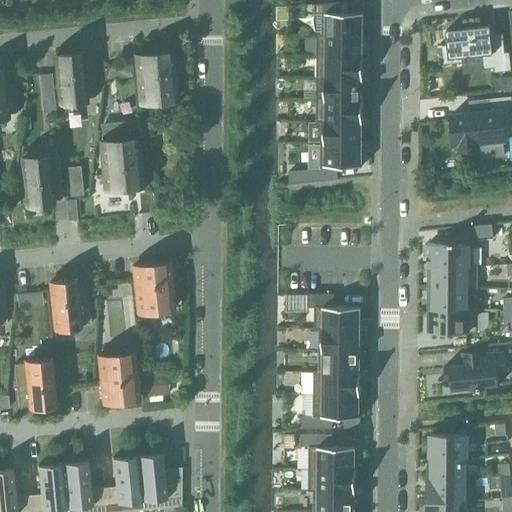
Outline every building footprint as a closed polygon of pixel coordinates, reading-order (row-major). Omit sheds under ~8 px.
[(322,13),(322,33),(322,35),(362,35),(363,14),(364,14),(364,12),(341,12),(341,1),(315,4),(315,13),(322,13)] [(505,52),(504,39),(492,40),(490,26),(446,30),(448,44),(438,45),(438,47),(442,46),(444,64),(463,62),(462,57),(482,55),(484,68),(494,67),(494,72),(511,70),(510,51),(505,52)] [(362,55),(362,35),(322,35),(322,33),(317,33),(317,56),(362,56),(362,55)] [(172,52),(136,56),(140,101),(177,98),(174,72),(172,53),(172,52)] [(182,52),(172,53),(174,72),(184,72),(182,52)] [(86,98),(97,97),(93,53),(82,54),(82,53),(56,56),(60,102),(86,99),(86,98)] [(317,56),(317,78),(362,78),(362,79),(363,79),(363,55),(362,55),(362,56),(317,56)] [(104,68),(105,80),(115,78),(114,67),(104,68)] [(8,114),(19,113),(14,69),(3,70),(3,69),(0,69),(0,115),(8,115),(8,114)] [(52,82),(51,74),(41,75),(42,83),(52,82)] [(317,78),(316,99),(362,100),(362,99),(362,79),(362,78),(317,78)] [(452,114),(455,145),(459,145),(459,149),(480,147),(480,142),(505,140),(503,120),(511,118),(511,97),(511,96),(488,98),(489,110),(452,114)] [(363,99),(362,99),(362,100),(316,99),(316,122),(321,122),(321,121),(362,121),(362,122),(363,122),(363,99)] [(321,143),(361,143),(362,122),(362,121),(321,121),(321,122),(321,143)] [(141,184),(136,138),(99,142),(104,188),(141,184)] [(328,165),(337,165),(363,166),(363,164),(361,164),(361,143),(321,143),(321,165),(328,165)] [(63,199),(59,156),(48,157),(48,156),(22,158),(26,204),(52,201),(52,200),(63,199)] [(322,181),(330,180),(328,165),(321,165),(321,168),(322,181)] [(337,165),(328,165),(330,180),(338,179),(337,165)] [(313,169),(314,181),(322,181),(321,168),(313,169)] [(306,182),(314,181),(313,169),(305,170),(306,182)] [(290,184),(298,183),(297,170),(289,171),(290,184)] [(297,170),(298,183),(306,182),(305,170),(297,170)] [(149,187),(158,186),(158,177),(148,178),(149,187)] [(76,211),(67,212),(68,220),(77,219),(76,211)] [(494,237),(492,223),(468,226),(470,240),(494,237)] [(473,266),(473,265),(473,244),(454,243),(454,242),(451,242),(451,243),(445,243),(445,242),(441,242),(441,243),(428,243),(428,267),(432,267),(432,266),(473,266)] [(133,266),(138,312),(175,308),(170,262),(133,266)] [(468,288),(468,289),(478,289),(478,265),(473,265),(473,266),(432,266),(432,267),(432,287),(468,288)] [(81,324),(91,323),(87,280),(76,281),(76,280),(50,282),(55,328),(81,325),(81,324)] [(107,295),(111,291),(111,285),(100,285),(100,296),(107,295)] [(432,287),(432,309),(468,309),(468,308),(468,289),(468,288),(432,287)] [(29,293),(16,294),(17,307),(30,306),(29,293)] [(314,329),(319,329),(360,329),(360,307),(361,307),(361,306),(334,306),(334,294),(308,293),(308,307),(315,307),(314,329)] [(478,308),(468,308),(468,309),(432,309),(432,332),(477,332),(478,308)] [(511,320),(511,308),(505,310),(501,310),(502,322),(511,320)] [(319,329),(319,350),(360,350),(360,329),(319,329)] [(443,365),(444,377),(449,377),(450,389),(464,387),(464,390),(484,388),(483,385),(497,384),(496,374),(504,373),(502,351),(484,353),(484,349),(461,351),(463,363),(443,365)] [(359,371),(360,350),(319,350),(319,371),(319,372),(359,372),(359,371)] [(139,398),(134,352),(97,356),(102,402),(139,398)] [(13,364),(17,407),(28,406),(29,407),(54,404),(50,359),(24,361),(24,363),(13,364)] [(314,371),(314,393),(359,394),(359,395),(360,395),(361,371),(359,371),(359,372),(319,372),(319,371),(314,371)] [(146,396),(166,394),(164,375),(144,377),(146,396)] [(359,415),(359,395),(359,394),(314,393),(314,416),(317,416),(325,416),(333,416),(360,416),(360,415),(359,415)] [(496,435),(506,434),(505,422),(495,424),(496,435)] [(431,456),(467,456),(467,434),(431,433),(431,456)] [(309,446),(309,468),(355,469),(355,468),(355,447),(356,447),(356,446),(332,446),(324,446),(317,446),(309,446)] [(161,454),(137,456),(143,509),(181,505),(181,479),(165,481),(162,452),(161,452),(161,453),(161,454)] [(117,511),(143,509),(137,456),(114,459),(113,458),(113,457),(112,457),(115,486),(103,487),(105,511),(117,511)] [(427,466),(427,478),(466,478),(467,456),(431,456),(431,466),(427,466)] [(62,464),(67,511),(105,511),(103,487),(90,488),(87,460),(87,461),(86,461),(62,464)] [(67,511),(62,464),(39,466),(39,465),(38,466),(38,465),(37,465),(40,493),(28,495),(29,511),(67,511)] [(499,466),(501,478),(511,477),(509,465),(499,466)] [(11,469),(0,470),(0,511),(29,511),(28,495),(15,496),(13,467),(12,468),(11,468),(11,469)] [(355,469),(309,468),(309,491),(314,491),(314,490),(354,490),(354,491),(356,491),(356,468),(355,468),(355,469)] [(511,477),(501,478),(502,490),(511,489),(511,477)] [(466,478),(427,478),(427,499),(466,499),(466,498),(466,478)] [(314,490),(314,491),(314,511),(354,511),(354,491),(354,490),(314,490)] [(466,499),(427,499),(426,511),(470,511),(471,498),(466,498),(466,499)]
